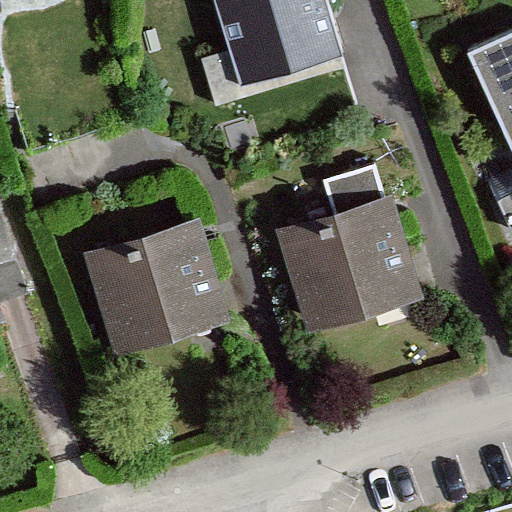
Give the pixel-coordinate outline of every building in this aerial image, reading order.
[(324,0),(214,0),(241,87),(341,56),(324,0)] [(511,36),(485,50),(511,101),(511,184),(492,194),(511,232),(511,36)] [(391,196),(274,231),(305,334),(422,299),(391,196)] [(1,202),(0,202),(0,300),(34,288),(1,202)] [(213,207),(95,244),(128,351),(246,315),(213,207)]
